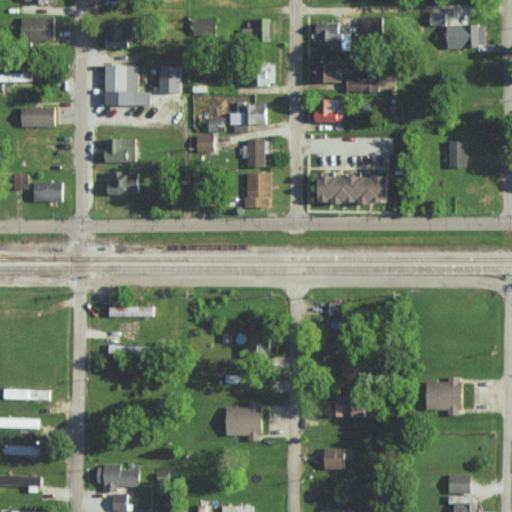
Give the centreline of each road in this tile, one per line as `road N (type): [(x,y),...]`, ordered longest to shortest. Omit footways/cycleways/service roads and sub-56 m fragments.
road 1 (residential): [(75,511),(79,0)]
road 2 (residential): [(511,223),(0,225)]
road 3 (residential): [(511,259),(506,0)]
road 4 (residential): [(505,511),(511,275)]
road 5 (residential): [(287,511),(294,279)]
road 6 (residential): [(298,222),(293,0)]
road 7 (residential): [(294,279),(76,279)]
